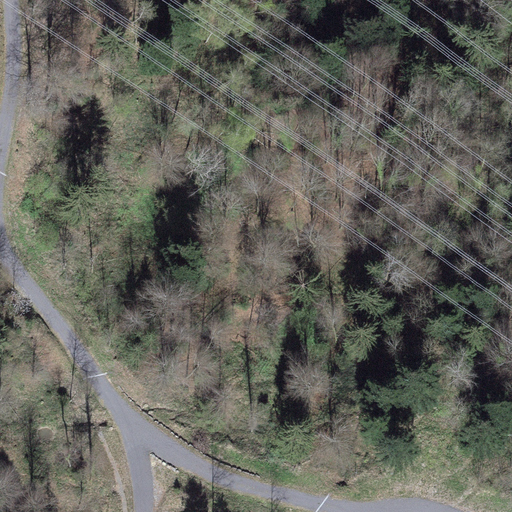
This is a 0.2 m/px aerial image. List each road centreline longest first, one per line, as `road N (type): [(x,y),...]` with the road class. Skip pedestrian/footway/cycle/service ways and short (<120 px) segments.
road 1 (track): [(371,511),(156,452),(0,240)]
road 2 (track): [(0,226),(17,0)]
